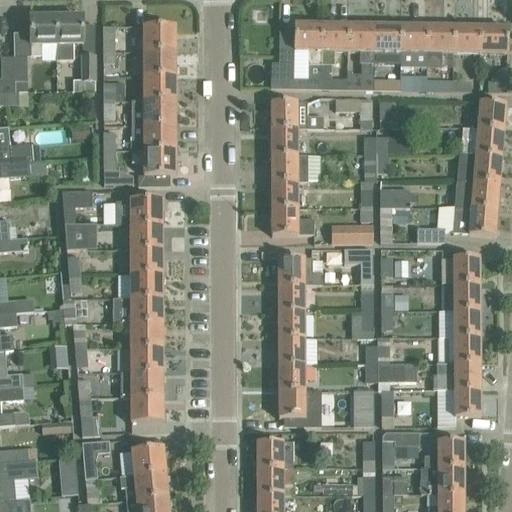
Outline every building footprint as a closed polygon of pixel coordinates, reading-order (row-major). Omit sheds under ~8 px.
[(56,21),(30,21),(30,25),(30,40),(31,61),(41,61),(41,49),(56,49),(56,23),(56,21)] [(56,49),(56,65),(72,65),(72,48),(82,48),(83,48),(83,30),(82,21),(56,21),(56,23),(56,49)] [(270,69),(269,94),(318,95),(318,82),(319,69),(319,67),(319,54),(320,54),(320,34),(321,29),(295,28),(295,33),(294,44),(294,54),(306,54),(306,82),(294,82),(294,69),(278,69),(270,69)] [(319,67),(319,69),(332,69),(336,69),(336,55),(347,55),(348,34),(348,29),(321,29),(320,34),(320,54),(319,54),(319,67)] [(347,83),(346,95),(372,95),(373,83),(373,77),(373,67),(374,35),(374,29),(348,29),(348,34),(347,55),(361,54),(361,77),(352,77),(353,75),(347,75),(347,83)] [(374,35),(373,67),(399,68),(399,30),(374,29),(374,35)] [(175,55),(175,30),(143,30),(143,55),(175,55)] [(426,72),(427,30),(399,30),(399,68),(399,71),(426,72)] [(453,57),(453,31),(427,30),(426,72),(440,72),(440,57),(453,57)] [(102,49),(114,49),(115,31),(102,31),(102,49)] [(480,57),(481,31),(453,31),(453,57),(480,57)] [(507,58),(507,32),(481,31),(480,57),(507,58)] [(114,49),(102,49),(102,68),(114,68),(114,49)] [(175,80),(175,55),(143,55),(143,80),(175,80)] [(80,84),(73,84),(73,96),(95,96),(95,58),(82,59),(80,59),(80,84)] [(1,83),(0,82),(0,97),(15,97),(13,61),(0,61),(1,72),(1,83)] [(27,61),(13,61),(15,97),(18,97),(27,97),(27,86),(27,61)] [(425,96),(425,83),(426,79),(399,79),(399,83),(398,96),(425,96)] [(175,105),(175,80),(143,80),(143,105),(169,105),(175,105)] [(318,82),(318,95),(346,95),(347,83),(331,82),(318,82)] [(373,83),(372,95),(398,96),(399,83),(373,83)] [(452,97),(452,84),(425,83),(425,96),(452,97)] [(452,97),(471,97),(472,84),(452,84),(452,97)] [(102,106),(115,105),(115,87),(102,87),(102,106)] [(0,110),(19,110),(18,97),(15,97),(0,97),(0,110)] [(372,134),(372,103),(336,103),(336,115),(359,115),(360,134),(372,134)] [(102,106),(102,124),(122,124),(122,105),(115,105),(102,106)] [(169,105),(143,105),(132,106),(132,129),(175,129),(175,105),(169,105)] [(307,120),(307,106),(271,106),(271,133),(297,133),(323,132),(323,120),(307,120)] [(397,125),(397,106),(378,106),(378,125),(397,125)] [(506,108),(500,107),(480,106),(478,133),(503,135),(506,108)] [(176,153),(175,129),(132,129),(132,154),(176,153)] [(0,169),(29,167),(29,166),(33,166),(31,148),(10,150),(8,131),(0,132),(0,169)] [(297,159),(297,133),(271,133),(271,159),(297,159)] [(476,159),(501,162),(503,135),(478,133),(476,159)] [(103,154),(116,154),(116,137),(103,137),(103,154)] [(364,157),(375,157),(375,141),(363,141),(364,157)] [(375,157),(387,157),(387,141),(375,141),(375,157)] [(176,153),(132,154),(132,168),(143,168),(143,180),(138,180),(138,191),(170,191),(170,180),(176,179),(176,153)] [(116,154),(103,154),(103,188),(116,188),(116,154)] [(387,157),(375,157),(364,157),(364,183),(375,183),(375,178),(388,178),(387,157)] [(501,162),(476,159),(458,158),(456,185),(458,185),(493,188),(499,188),(501,162)] [(297,160),(297,159),(271,159),(272,185),(297,186),(308,185),(308,160),(297,160)] [(0,169),(0,182),(31,180),(29,167),(0,169)] [(375,186),(375,183),(364,183),(361,184),(360,209),(372,209),(372,186),(375,186)] [(297,211),(297,186),(272,185),(272,212),(297,211)] [(499,188),(493,188),(458,185),(456,185),(454,211),(471,212),(497,214),(499,188)] [(380,209),(410,210),(410,192),(380,191),(380,209)] [(75,212),(92,212),(92,196),(62,196),(64,229),(76,229),(75,212)] [(130,203),(130,207),(116,207),(116,229),(130,229),(162,229),(162,203),(130,203)] [(372,209),(360,209),(360,227),(372,227),(372,209)] [(297,211),(272,212),(272,240),(298,240),(298,238),(314,238),(313,223),(297,224),(297,211)] [(497,214),(471,212),(454,211),(452,237),(495,241),(497,214)] [(380,231),(391,230),(391,227),(394,227),(394,215),(380,215),(380,231)] [(0,243),(17,242),(16,230),(9,231),(8,224),(0,225),(0,243)] [(88,229),(76,229),(64,229),(66,253),(78,253),(87,253),(88,229)] [(162,253),(162,229),(130,229),(130,253),(162,253)] [(331,248),(373,248),(372,230),(331,230),(331,248)] [(417,232),(417,246),(445,246),(444,232),(417,232)] [(0,256),(28,255),(27,242),(17,243),(17,242),(0,243),(0,256)] [(68,280),(80,278),(78,253),(66,253),(68,280)] [(162,278),(162,253),(130,253),(130,278),(162,278)] [(479,261),(472,261),(453,261),(453,288),(479,288),(479,261)] [(313,277),(313,262),(278,263),(278,288),(304,288),(321,288),(321,277),(313,277)] [(380,281),(393,281),(392,262),(379,262),(380,281)] [(325,276),(325,286),(334,286),(334,276),(325,276)] [(80,278),(68,280),(70,299),(82,297),(80,278)] [(162,302),(162,278),(130,278),(130,303),(162,302)] [(361,315),(373,315),(373,286),(361,287),(361,315)] [(304,316),(304,288),(278,288),(278,316),(304,316)] [(480,314),(479,288),(453,288),(453,315),(480,314)] [(381,315),(393,315),(393,289),(380,290),(381,315)] [(405,300),(395,300),(395,313),(405,313),(405,300)] [(162,302),(130,303),(113,303),(113,328),(130,327),(162,327),(162,302)] [(75,305),(74,303),(63,304),(64,313),(65,330),(72,329),(77,329),(75,305)] [(0,318),(16,317),(15,305),(8,306),(0,306),(0,318)] [(48,314),(49,323),(52,322),(53,330),(65,330),(64,313),(48,314)] [(453,315),(453,316),(445,316),(445,342),(453,342),(480,341),(480,314),(453,315)] [(361,316),(346,316),(346,325),(353,325),(353,342),(374,342),(373,315),(361,315),(361,316)] [(381,342),(385,342),(393,342),(393,315),(381,315),(381,342)] [(304,342),(304,316),(278,316),(279,342),(304,342)] [(16,317),(0,318),(0,331),(17,330),(16,317)] [(162,352),(162,327),(130,327),(130,352),(162,352)] [(84,328),(77,329),(72,329),(74,353),(87,352),(84,328)] [(0,355),(9,355),(9,356),(14,355),(12,338),(1,339),(0,339),(0,355)] [(480,367),(480,341),(453,342),(454,367),(480,367)] [(304,369),(304,342),(279,342),(279,369),(304,369)] [(353,342),(353,343),(356,343),(356,369),(365,369),(374,368),(377,368),(381,368),(381,342),(374,342),(353,342)] [(390,350),(385,350),(385,342),(381,342),(381,368),(390,368),(390,350)] [(87,352),(74,353),(76,372),(88,371),(87,352)] [(162,377),(162,352),(130,352),(130,377),(162,377)] [(0,355),(0,392),(34,390),(33,378),(7,380),(5,356),(9,356),(9,355),(0,355)] [(437,368),(437,380),(433,380),(433,395),(454,394),(474,394),(480,394),(480,367),(454,367),(437,368)] [(377,368),(374,368),(365,369),(365,387),(377,387),(377,368)] [(390,368),(381,368),(377,368),(377,387),(377,396),(389,396),(389,387),(404,387),(404,368),(390,368)] [(304,394),(304,369),(279,369),(279,394),(285,394),(304,394)] [(162,377),(130,377),(121,377),(120,401),(136,401),(163,401),(162,377)] [(78,402),(91,401),(89,384),(77,385),(78,402)] [(34,390),(0,392),(0,430),(14,429),(13,417),(1,418),(0,406),(35,403),(34,390)] [(304,394),(285,394),(279,394),(279,422),(283,422),(283,432),(321,432),(321,396),(304,396),(304,394)] [(480,394),(474,394),(454,394),(454,421),(480,421),(480,394)] [(91,401),(78,402),(80,421),(92,421),(91,401)] [(120,401),(120,402),(131,402),(131,427),(163,427),(163,401),(136,401),(120,401)] [(381,422),(393,422),(393,403),(381,403),(381,422)] [(72,436),(71,422),(45,425),(46,438),(72,436)] [(83,439),(106,438),(105,423),(82,424),(83,439)] [(419,450),(420,437),(386,437),(382,442),(382,463),(394,463),(394,450),(419,450)] [(464,445),(438,445),(438,461),(426,461),(426,473),(464,472),(464,445)] [(82,447),(85,485),(97,483),(96,465),(98,458),(97,446),(82,447)] [(283,447),(282,446),(257,446),(257,473),(294,472),(293,447),(283,447)] [(363,472),(374,472),(374,446),(363,446),(363,472)] [(163,451),(156,452),(131,454),(134,479),(165,476),(163,451)] [(0,467),(38,465),(37,454),(28,455),(27,453),(0,455),(0,467)] [(76,462),(61,463),(61,471),(62,474),(77,473),(76,462)] [(38,465),(0,467),(0,505),(9,505),(29,503),(28,490),(0,493),(0,480),(30,478),(29,474),(61,471),(61,463),(38,465)] [(294,488),(294,472),(257,473),(257,499),(283,499),(283,487),(294,488)] [(363,472),(363,481),(357,481),(357,499),(363,499),(375,499),(374,472),(363,472)] [(464,472),(426,473),(422,473),(422,499),(438,499),(464,499),(464,472)] [(134,479),(119,481),(121,493),(124,493),(125,505),(168,501),(165,476),(134,479)] [(382,499),(407,499),(407,480),(382,481),(382,499)] [(87,509),(100,508),(97,483),(85,485),(87,509)] [(292,511),(293,499),(283,499),(257,499),(257,511),(292,511)] [(374,511),(375,499),(363,499),(362,511),(374,511)] [(393,511),(394,507),(402,507),(402,504),(407,504),(407,499),(382,499),(381,511),(393,511)] [(464,511),(464,499),(438,499),(438,511),(429,511),(428,511),(464,511)] [(168,511),(168,501),(125,505),(125,511),(168,511)]
